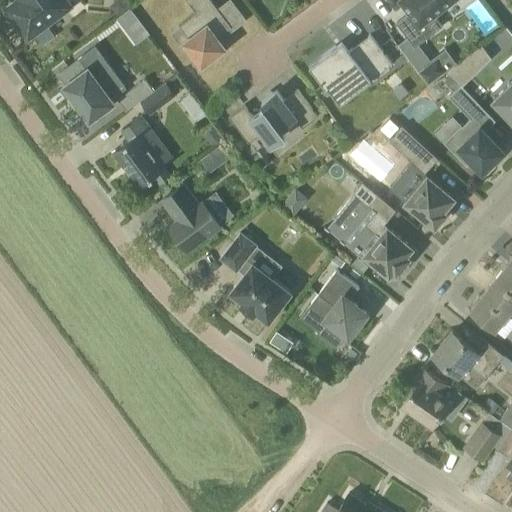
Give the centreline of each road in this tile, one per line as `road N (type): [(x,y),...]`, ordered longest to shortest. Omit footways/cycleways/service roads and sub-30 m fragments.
road 1 (residential): [(0,81),(166,299),(221,348),(335,420)]
road 2 (residential): [(335,420),(452,266),(511,204)]
road 3 (residential): [(484,511),(335,420)]
road 4 (track): [(335,420),(243,511)]
